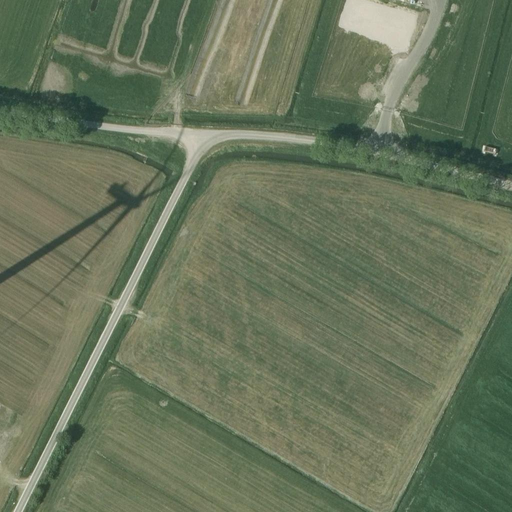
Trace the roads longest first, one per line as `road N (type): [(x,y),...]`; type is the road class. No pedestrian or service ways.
road 1 (unclassified): [(18,511),(206,133)]
road 2 (unclassified): [(511,182),(351,147),(206,133)]
road 3 (unclassified): [(206,133),(0,113)]
road 4 (unclassified): [(252,0),(206,133)]
